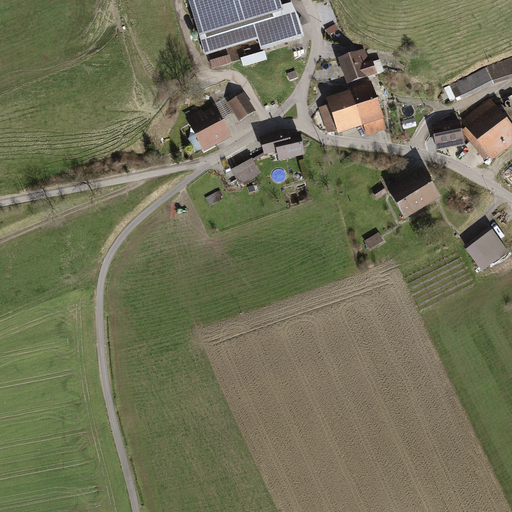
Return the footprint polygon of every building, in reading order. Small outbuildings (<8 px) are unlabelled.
[(183,0),(202,59),(256,42),(260,52),(302,39),(291,5),(280,9),(276,0),(183,0)] [(362,52),(336,61),(345,86),(382,74),(377,60),(366,64),(362,52)] [(511,58),(485,68),(450,86),(458,102),(493,85),(511,78),(511,58)] [(370,85),(325,100),(337,135),(362,126),(366,138),(386,131),(370,85)] [(242,95),(227,104),(239,123),(254,114),(242,95)] [(511,132),(488,100),(458,122),(487,161),(511,143),(511,132)] [(199,112),(183,120),(200,154),(229,140),(213,107),(200,114),(199,112)] [(457,121),(430,126),(435,150),(461,145),(457,121)] [(284,133),(258,140),(263,158),(272,156),(275,164),(301,157),(298,147),(288,149),(284,133)] [(511,153),(498,169),(511,182),(511,153)] [(249,161),(230,171),(238,186),(257,176),(249,161)] [(420,171),(385,192),(403,222),(438,201),(420,171)] [(254,186),(246,189),(249,195),(257,192),(254,186)] [(219,193),(204,200),(208,209),(223,202),(219,193)] [(487,229),(462,249),(481,274),(504,256),(499,250),(502,248),(487,229)] [(368,252),(382,245),(377,236),(363,243),(368,252)]
